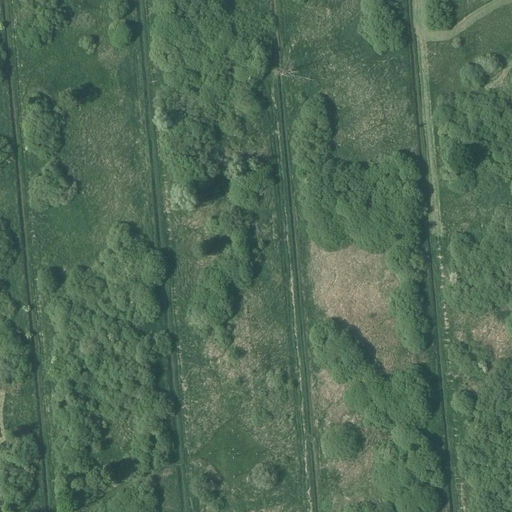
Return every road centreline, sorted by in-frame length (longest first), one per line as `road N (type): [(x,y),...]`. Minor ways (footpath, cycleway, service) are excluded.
road 1 (track): [(417,0),(463,511)]
road 2 (track): [(59,511),(13,0)]
road 3 (track): [(284,0),(299,169)]
road 4 (track): [(204,455),(66,511)]
